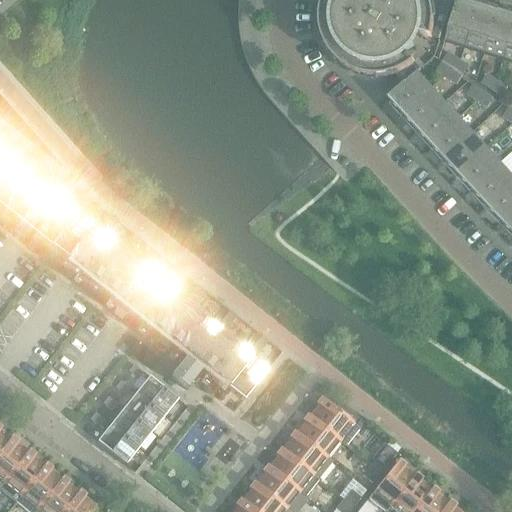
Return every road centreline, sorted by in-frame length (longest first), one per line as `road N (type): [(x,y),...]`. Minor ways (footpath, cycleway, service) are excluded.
road 1 (residential): [(511,300),(297,75),(280,37),(276,0)]
road 2 (residential): [(156,504),(0,381)]
